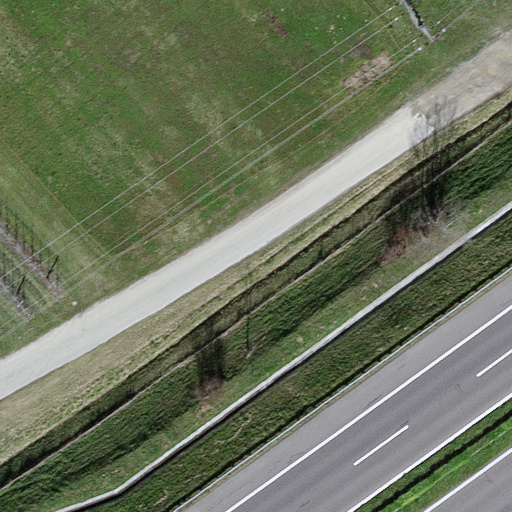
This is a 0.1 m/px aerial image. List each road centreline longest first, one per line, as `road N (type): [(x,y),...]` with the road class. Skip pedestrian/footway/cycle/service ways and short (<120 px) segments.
road 1 (unclassified): [(0,379),(237,242),(511,57)]
road 2 (motorway): [(511,348),(285,511)]
